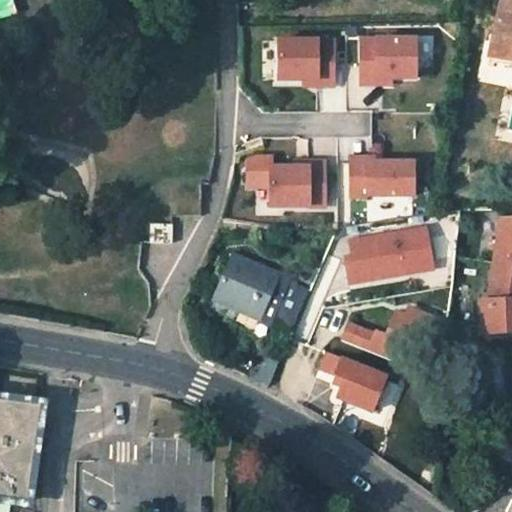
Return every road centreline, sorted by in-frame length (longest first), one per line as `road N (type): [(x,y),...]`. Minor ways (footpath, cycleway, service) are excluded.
road 1 (residential): [(150,367),(166,310),(211,218),(226,124),(226,0)]
road 2 (secondary): [(150,367),(219,389),(303,433),(417,511)]
road 3 (residential): [(123,362),(119,406),(56,453),(53,511)]
road 4 (secondary): [(0,339),(123,362)]
